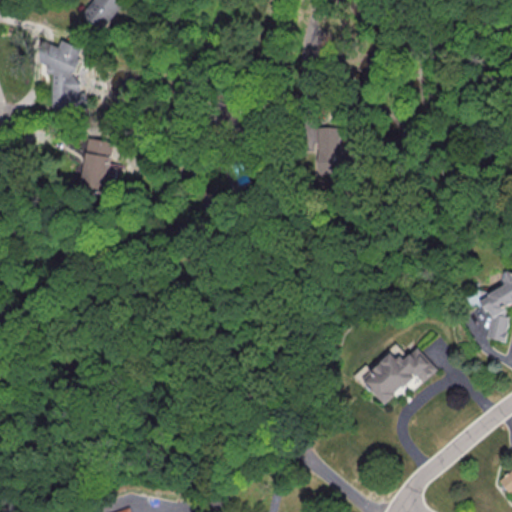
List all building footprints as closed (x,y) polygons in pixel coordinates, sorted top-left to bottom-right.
[(92,0),(82,14),(103,30),(126,0),(101,0),(100,2),(97,0),(92,0)] [(53,107),(87,107),(87,90),(80,90),(81,76),(79,76),(79,43),(62,43),(62,45),(40,45),(40,63),(48,63),(48,73),(53,73),(53,107)] [(340,126),(318,126),(318,176),(347,176),(347,156),(347,149),(339,149),(340,126)] [(114,142),(89,137),(81,188),(112,193),(117,167),(110,166),(114,142)] [(505,341),(510,316),(498,314),(511,305),(511,304),(511,272),(507,272),(505,285),(481,300),(488,311),(492,311),(487,337),(505,341)] [(438,369),(419,347),(407,357),(399,348),(395,352),(395,351),(364,378),(386,403),(417,376),(423,383),(438,369)] [(499,480),(511,469),(511,492),(509,493),(499,480)]
